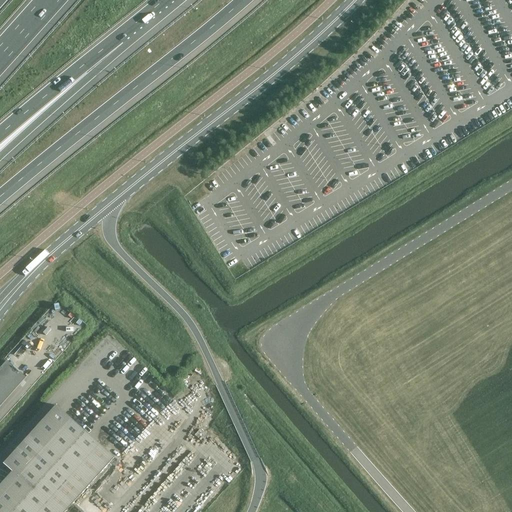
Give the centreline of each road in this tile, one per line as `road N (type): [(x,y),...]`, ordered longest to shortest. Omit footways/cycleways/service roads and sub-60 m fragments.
road 1 (tertiary): [(0,306),(49,254),(356,0)]
road 2 (motorway): [(0,196),(243,0)]
road 3 (motorway): [(0,156),(120,36)]
road 4 (motorway): [(0,136),(120,36)]
